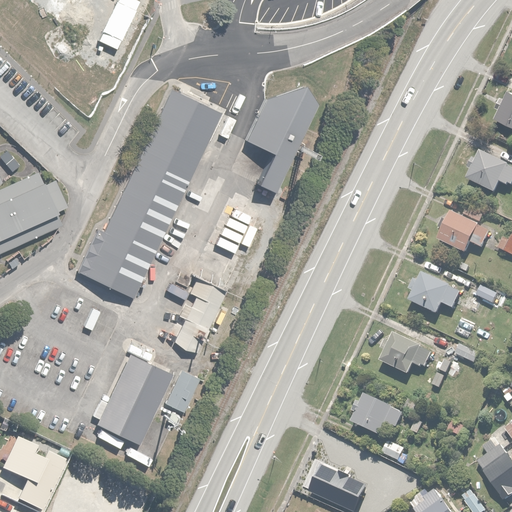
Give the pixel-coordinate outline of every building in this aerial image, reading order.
[(149,0),(153,10),(178,0),(149,0)] [(130,290),(221,101),(170,76),(78,265),(130,290)] [(313,103),(263,79),(193,225),(211,234),(243,249),(313,103)] [(511,91),(509,90),(505,97),(502,95),(496,107),(501,110),(497,117),(511,124),(511,91)] [(236,116),(227,113),(218,134),(227,137),(236,116)] [(511,165),(482,151),(478,158),(473,156),(469,165),(474,168),(468,181),(496,195),(502,183),(511,187),(511,165)] [(0,251),(61,225),(37,171),(20,178),(3,185),(0,179),(0,251)] [(488,210),(468,202),(464,213),(454,209),(450,219),(443,216),(439,224),(443,226),(438,239),(468,252),(473,242),(485,247),(492,228),(482,224),(488,210)] [(503,236),(498,248),(511,253),(511,232),(510,238),(503,236)] [(227,282),(243,249),(211,234),(195,267),(227,282)] [(462,288),(424,272),(421,279),(416,277),(410,291),(415,293),(411,300),(439,312),(443,303),(454,307),(462,288)] [(196,346),(227,282),(208,273),(177,337),(196,346)] [(482,284),(477,295),(495,303),(500,292),(482,284)] [(412,373),(416,364),(426,368),(434,351),(424,347),(425,344),(395,331),(391,340),(387,338),(382,348),(386,349),(381,359),(412,373)] [(460,342),(456,352),(476,361),(480,350),(460,342)] [(173,368),(130,349),(97,424),(140,442),(173,368)] [(460,367),(445,359),(433,384),(441,388),(449,373),(455,376),(460,367)] [(203,379),(182,369),(166,403),(187,413),(203,379)] [(406,411),(366,392),(362,401),(358,399),(353,410),(356,411),(352,420),(392,439),(406,411)] [(451,417),(446,428),(463,436),(469,425),(451,417)] [(426,422),(417,418),(412,429),(421,433),(426,422)] [(478,460),(504,498),(506,500),(511,495),(511,454),(505,445),(503,447),(496,437),(484,446),(489,453),(478,460)] [(407,448),(388,440),(382,452),(401,461),(407,448)] [(373,468),(334,448),(324,467),(329,470),(324,479),(366,500),(378,476),(371,473),(373,468)] [(412,470),(384,456),(377,471),(382,473),(379,480),(401,491),(412,470)] [(456,511),(439,484),(411,502),(417,511),(456,511)] [(474,488),(462,497),(472,511),(481,511),(488,507),(474,488)]
